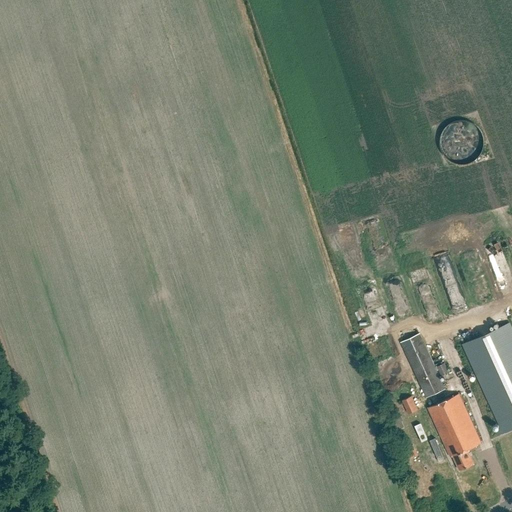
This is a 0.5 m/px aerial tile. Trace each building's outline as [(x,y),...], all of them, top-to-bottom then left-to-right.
[(496,277),(510,272),(500,243),(486,248),(494,269),(493,270),(496,277)] [(463,344),(503,433),(511,429),(511,328),(510,323),(463,344)] [(401,342),(427,398),(445,389),(420,334),(401,342)] [(450,372),(445,363),(438,366),(442,376),(450,372)] [(459,394),(428,408),(451,457),(453,456),(460,470),(474,464),(468,449),(482,443),(459,394)] [(418,409),(412,396),(398,403),(403,412),(407,410),(409,414),(418,409)] [(395,425),(397,430),(404,427),(402,422),(404,421),(402,417),(391,421),(393,426),(395,425)] [(404,449),(408,459),(417,455),(413,446),(404,449)]
